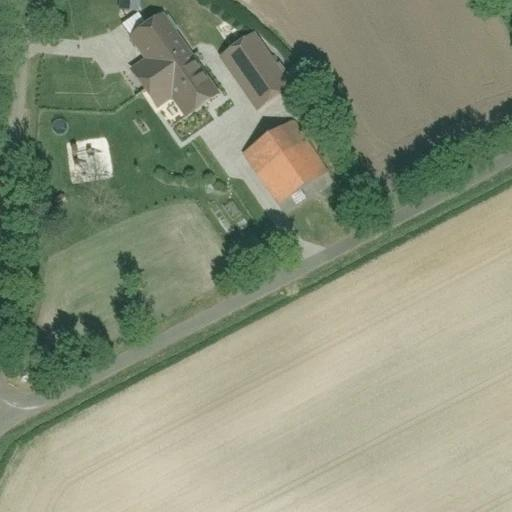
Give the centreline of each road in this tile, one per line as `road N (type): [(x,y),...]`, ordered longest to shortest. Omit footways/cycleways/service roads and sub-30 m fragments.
road 1 (unclassified): [(0,415),(511,157)]
road 2 (unclassified): [(26,0),(0,308)]
